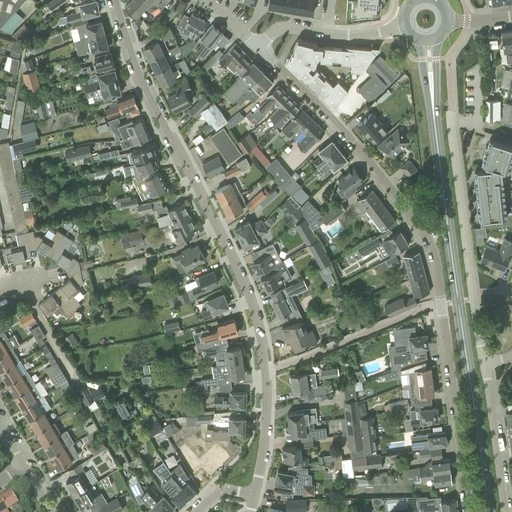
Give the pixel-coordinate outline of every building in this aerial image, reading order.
[(0,0),(0,26),(24,0),(0,0)] [(75,0),(51,0),(47,4),(50,9),(63,0),(75,0)] [(96,0),(91,0),(86,2),(74,5),(76,12),(66,14),(68,23),(87,18),(86,15),(99,12),(96,0)] [(138,16),(146,7),(138,0),(131,0),(124,7),(135,18),(131,22),(134,29),(141,23),(139,18),(138,16)] [(161,9),(168,0),(153,0),(152,2),(146,7),(151,12),(158,7),(161,9)] [(279,8),(280,0),(269,0),(268,6),(279,8)] [(290,10),(291,0),(280,0),(279,8),(290,10)] [(301,12),(302,0),(291,0),(290,10),(301,12)] [(314,0),(302,0),(301,12),(312,13),(314,0)] [(347,0),(346,16),(380,12),(381,0),(347,0)] [(194,39),(205,20),(198,16),(198,15),(193,13),(193,14),(191,13),(189,17),(184,14),(177,27),(180,28),(180,30),(190,36),(189,36),(194,39)] [(88,23),(87,18),(68,23),(71,32),(78,30),(80,38),(88,36),(88,37),(105,33),(101,20),(88,23)] [(24,22),(12,35),(21,38),(31,31),(24,22)] [(221,46),(229,39),(211,24),(200,37),(205,42),(197,51),(203,56),(216,42),(221,46)] [(160,39),(153,43),(144,48),(150,59),(163,52),(159,44),(174,36),(170,28),(158,34),(160,39)] [(511,30),(502,32),(503,41),(504,48),(500,48),(501,63),(511,61),(511,30)] [(108,47),(105,33),(88,37),(88,36),(80,38),(75,41),(78,55),(108,47)] [(288,54),(284,61),(299,76),(301,74),(308,81),(316,88),(323,95),(321,97),(330,106),(332,104),(336,106),(342,98),(348,90),(338,80),(333,85),(326,78),(326,77),(324,79),(317,73),(317,72),(319,71),(311,64),(309,61),(311,59),(314,60),(315,54),(316,55),(320,56),(321,56),(320,60),(320,61),(331,62),(332,62),(332,60),(332,59),(341,60),(341,62),(344,63),(351,63),(351,70),(361,71),(362,71),(369,61),(375,53),(371,49),(371,48),(353,46),(353,49),(324,46),(317,46),(317,44),(317,43),(297,38),(293,45),(294,45),(296,46),(291,56),(289,55),(288,54)] [(194,40),(186,43),(192,48),(197,42),(194,40)] [(237,58),(244,52),(235,43),(218,60),(231,73),(235,69),(242,62),(237,58)] [(110,52),(101,54),(94,56),(96,64),(93,65),(94,69),(90,70),(89,65),(82,67),(84,75),(115,66),(113,60),(110,52)] [(156,72),(170,66),(172,64),(168,56),(165,57),(163,52),(150,59),(156,72)] [(216,52),(202,66),(207,70),(221,56),(216,52)] [(253,60),(244,52),(237,58),(242,62),(235,69),(240,74),(253,60)] [(369,100),(393,77),(397,74),(380,55),(368,66),(375,73),(358,89),(369,100)] [(17,73),(19,59),(11,57),(9,72),(13,73),(17,73)] [(175,69),(180,66),(187,63),(184,58),(172,64),(170,66),(156,72),(162,84),(176,78),(171,68),(174,67),(175,69)] [(31,59),(25,61),(28,70),(34,67),(31,59)] [(235,100),(263,71),(253,60),(240,74),(222,92),(233,102),(235,100)] [(40,87),(35,69),(22,72),(27,90),(40,87)] [(117,81),(114,69),(98,74),(99,79),(84,83),(78,85),(80,91),(86,89),(117,81)] [(214,78),(208,70),(204,73),(210,81),(214,78)] [(511,71),(504,70),(501,84),(502,85),(501,85),(510,87),(511,76),(511,71)] [(256,98),(273,81),(263,71),(235,100),(238,103),(246,98),(251,92),(256,98)] [(121,93),(120,91),(121,89),(120,84),(118,85),(117,81),(86,89),(88,96),(93,94),(95,99),(121,93)] [(187,81),(184,82),(175,87),(177,91),(168,95),(175,110),(190,102),(185,92),(191,89),(187,81)] [(274,103),(278,107),(289,96),(279,86),(279,87),(276,86),(267,96),(269,98),(260,106),(252,114),(250,111),(246,115),(250,120),(254,116),(258,121),(266,114),(264,113),(267,111),(274,103)] [(132,93),(123,97),(116,99),(118,104),(105,109),(108,117),(127,110),(128,112),(130,111),(132,115),(140,112),(132,93)] [(205,96),(197,103),(189,110),(195,116),(210,103),(205,96)] [(280,127),(300,107),(289,96),(278,107),(269,116),(280,127)] [(23,112),(25,100),(18,99),(15,111),(15,113),(13,125),(20,126),(20,127),(21,124),(23,112)] [(486,100),(485,120),(499,120),(500,100),(486,100)] [(38,113),(46,111),(44,102),(36,104),(38,113)] [(511,125),(511,104),(506,103),(501,123),(511,125)] [(303,131),(313,120),(302,109),(283,129),(294,140),(303,131)] [(227,120),(224,123),(228,129),(244,117),(239,111),(227,120)] [(221,112),(218,115),(210,121),(216,129),(224,123),(227,120),(221,112)] [(371,113),(358,124),(364,131),(364,132),(365,132),(367,134),(366,135),(367,135),(368,135),(375,143),(388,132),(386,130),(387,130),(386,129),(385,129),(381,125),(382,124),(381,124),(371,113)] [(121,139),(146,128),(142,118),(133,122),(132,120),(132,119),(121,124),(118,117),(108,121),(116,139),(117,139),(120,137),(121,139)] [(2,119),(1,127),(4,128),(8,129),(9,121),(2,119)] [(314,142),(324,131),(313,120),(303,131),(307,135),(297,144),(303,149),(312,140),(314,142)] [(20,127),(20,126),(23,139),(23,141),(25,141),(28,140),(38,138),(39,138),(38,137),(34,121),(21,124),(20,127)] [(0,138),(7,137),(8,129),(4,128),(1,127),(0,126),(0,138)] [(223,126),(210,135),(228,162),(242,153),(223,126)] [(132,144),(150,137),(146,128),(121,139),(120,137),(117,139),(116,139),(115,140),(116,143),(122,141),(123,144),(131,140),(132,144)] [(398,128),(378,146),(385,154),(387,152),(392,157),(409,141),(398,128)] [(237,141),(244,152),(257,144),(250,132),(237,141)] [(511,156),(511,145),(489,139),(482,163),(483,163),(483,168),(495,167),(505,170),(507,171),(511,156)] [(317,167),(339,149),(332,140),(319,150),(322,154),(313,162),(317,167)] [(23,141),(9,144),(13,158),(19,157),(17,150),(26,148),(25,141),(23,141)] [(130,163),(155,152),(155,151),(156,149),(154,146),(152,145),(151,142),(128,152),(130,163)] [(92,155),(89,144),(65,150),(67,161),(92,155)] [(98,151),(100,158),(111,156),(110,149),(98,151)] [(324,177),(347,159),(339,149),(317,167),(324,177)] [(131,165),(123,166),(125,177),(156,169),(155,166),(158,165),(157,162),(158,161),(156,157),(155,157),(154,155),(131,165)] [(219,155),(202,164),(208,176),(225,167),(219,155)] [(290,195),(292,196),(301,185),(291,175),(276,158),(265,167),(281,185),(290,195)] [(13,165),(12,162),(12,159),(0,161),(0,163),(1,167),(13,165)] [(417,169),(409,160),(400,167),(408,176),(417,169)] [(224,172),(227,178),(241,171),(238,164),(224,172)] [(14,170),(14,168),(13,165),(1,167),(2,173),(14,170)] [(502,179),(505,170),(495,167),(483,168),(474,169),(477,194),(504,191),(503,179),(502,179)] [(356,186),(364,180),(358,172),(357,172),(355,169),(352,172),(349,169),(342,175),(342,176),(338,178),(344,185),(343,185),(345,187),(340,191),(344,196),(343,196),(345,198),(358,189),(356,186)] [(15,176),(14,170),(2,173),(4,179),(15,176)] [(167,188),(163,180),(159,172),(138,182),(137,184),(140,191),(143,191),(146,197),(152,194),(152,195),(167,188)] [(17,182),(15,176),(4,179),(5,185),(17,182)] [(18,188),(17,182),(5,185),(6,190),(18,188)] [(236,196),(234,192),(229,183),(216,190),(222,203),(236,196)] [(19,193),(18,188),(6,190),(7,196),(19,193)] [(372,189),(364,195),(359,199),(382,230),(395,221),(372,189)] [(246,205),(250,209),(266,195),(261,190),(249,202),(246,205)] [(506,216),(504,191),(477,194),(479,218),(506,216)] [(300,202),(304,198),(297,192),(293,195),(300,202)] [(21,199),(20,195),(19,193),(7,196),(9,202),(21,199)] [(246,206),(243,201),(245,200),(241,193),(236,196),(222,203),(228,216),(242,209),(246,206)] [(137,197),(131,198),(131,195),(119,197),(122,207),(138,204),(137,197)] [(290,195),(279,206),(289,216),(300,205),(292,196),(290,195)] [(22,205),(21,201),(21,199),(9,202),(10,208),(22,205)] [(310,224),(323,215),(308,199),(300,207),(310,224)] [(153,210),(151,201),(137,204),(139,213),(153,210)] [(183,202),(174,207),(168,210),(166,205),(156,208),(156,209),(158,217),(163,216),(165,221),(167,220),(169,225),(175,223),(174,222),(189,215),(183,202)] [(23,211),(23,208),(22,205),(10,208),(11,213),(23,211)] [(32,223),(29,210),(23,211),(24,215),(24,216),(26,222),(26,224),(32,223)] [(24,216),(24,215),(23,211),(11,213),(13,219),(24,216)] [(337,212),(324,218),(327,225),(341,219),(337,212)] [(270,214),(264,221),(270,225),(275,219),(270,214)] [(189,215),(174,222),(175,223),(169,225),(177,242),(194,234),(191,229),(196,227),(189,215)] [(26,222),(24,216),(13,219),(14,225),(26,222)] [(511,218),(480,222),(481,227),(511,224),(511,218)] [(240,238),(264,225),(261,219),(251,225),(249,221),(235,228),(240,238)] [(304,219),(295,225),(298,231),(308,226),(304,219)] [(27,228),(26,224),(26,222),(14,225),(15,231),(16,231),(25,228),(27,228)] [(268,232),(264,225),(240,238),(245,248),(259,240),(257,237),(268,232)] [(29,250),(25,231),(25,228),(16,231),(16,233),(16,234),(18,244),(4,247),(8,262),(14,261),(14,262),(25,259),(31,257),(29,250)] [(481,228),(473,229),(475,245),(484,244),(483,237),(481,228)] [(141,229),(128,233),(119,235),(123,248),(131,246),(130,244),(143,241),(141,229)] [(51,257),(65,235),(57,230),(51,239),(45,235),(43,238),(38,235),(34,236),(32,230),(25,231),(29,250),(36,248),(45,254),(46,254),(51,257)] [(400,230),(392,235),(382,240),(390,253),(395,251),(400,248),(401,249),(408,245),(407,243),(408,243),(400,230)] [(73,240),(65,235),(51,257),(56,260),(56,261),(65,267),(67,266),(68,272),(87,268),(86,260),(78,262),(78,261),(72,257),(74,254),(67,250),(73,240)] [(378,235),(357,247),(362,255),(382,243),(378,235)] [(486,245),(480,260),(504,270),(508,261),(511,250),(511,240),(509,240),(505,238),(499,251),(486,245)] [(318,240),(308,245),(321,267),(330,262),(318,240)] [(281,261),(276,250),(272,243),(262,248),(259,249),(263,256),(252,262),(257,273),(269,267),(275,264),(281,261)] [(198,245),(189,249),(172,258),(175,264),(181,261),(185,269),(205,259),(198,245)] [(425,274),(419,252),(403,256),(409,279),(425,274)] [(396,255),(376,265),(380,272),(389,267),(397,263),(400,262),(396,255)] [(283,260),(281,261),(275,264),(269,267),(272,273),(260,279),(266,290),(283,282),(280,276),(283,274),(281,270),(287,267),(283,260)] [(328,265),(320,269),(324,276),(332,272),(328,265)] [(82,283),(81,278),(89,277),(87,268),(68,272),(69,278),(61,285),(61,286),(56,290),(73,310),(80,304),(73,295),(79,290),(77,288),(82,283)] [(213,270),(204,274),(195,278),(198,286),(185,291),(188,299),(195,296),(212,288),(211,286),(218,282),(213,270)] [(151,283),(149,272),(142,274),(144,285),(151,283)] [(425,274),(409,279),(411,284),(412,286),(414,296),(430,292),(425,274)] [(291,295),(306,287),(303,280),(292,285),(292,284),(271,295),(274,301),(272,302),(279,317),(282,316),(284,320),(296,314),(294,311),(298,310),(291,295)] [(341,290),(344,299),(350,297),(347,288),(341,290)] [(73,310),(56,290),(52,293),(51,293),(43,300),(43,301),(38,305),(48,316),(53,312),(57,317),(63,312),(66,316),(67,315),(70,319),(76,314),(73,310)] [(185,291),(177,295),(180,303),(189,301),(188,299),(185,291)] [(223,293),(213,297),(208,300),(211,307),(201,312),(204,319),(222,312),(221,309),(228,305),(223,293)] [(389,316),(417,304),(418,303),(414,296),(404,300),(402,297),(384,306),(389,316)] [(35,319),(31,312),(19,319),(24,326),(35,319)] [(204,342),(196,344),(198,351),(203,350),(205,349),(214,346),(213,340),(238,333),(234,319),(224,322),(217,324),(218,329),(202,334),(202,336),(204,342)] [(350,323),(354,332),(362,328),(359,319),(350,323)] [(181,328),(178,320),(165,323),(167,332),(181,328)] [(302,321),(291,325),(282,328),(285,337),(290,335),(296,351),(317,343),(313,334),(308,336),(302,321)] [(30,329),(33,335),(39,332),(38,332),(42,330),(39,325),(36,327),(35,326),(30,329)] [(13,347),(6,335),(1,326),(0,326),(0,355),(11,348),(13,347)] [(39,332),(33,335),(37,341),(46,336),(42,330),(39,332)] [(64,336),(70,347),(78,343),(72,332),(64,336)] [(399,345),(389,347),(390,356),(391,363),(392,370),(414,362),(412,352),(420,350),(420,347),(428,346),(426,333),(404,336),(405,344),(399,345)] [(205,349),(203,350),(204,357),(215,355),(217,365),(228,363),(242,361),(240,347),(230,349),(229,349),(228,343),(214,346),(205,349)] [(19,360),(11,348),(0,355),(0,370),(0,371),(19,360)] [(53,356),(50,350),(44,353),(48,359),(53,356)] [(57,362),(53,356),(48,359),(51,365),(57,362)] [(428,367),(427,358),(414,362),(392,370),(382,374),(386,380),(400,374),(405,374),(404,372),(408,372),(410,383),(431,380),(430,368),(431,367),(428,367)] [(20,360),(19,360),(0,371),(8,383),(27,372),(20,360)] [(228,363),(217,365),(219,376),(219,378),(221,378),(230,377),(244,375),(242,361),(228,363)] [(68,380),(60,368),(49,375),(56,387),(59,386),(59,385),(63,383),(68,380)] [(323,378),(337,376),(336,368),(322,370),(323,378)] [(34,384),(27,372),(8,383),(15,395),(34,384)] [(315,373),(306,374),(306,373),(291,375),(293,392),(301,391),(302,398),(316,396),(326,393),(333,390),(331,384),(325,386),(324,384),(316,386),(315,373)] [(219,376),(201,379),(201,380),(202,385),(207,384),(207,385),(220,385),(219,378),(219,376)] [(40,380),(34,384),(15,395),(22,407),(43,395),(48,392),(40,380)] [(63,383),(59,385),(59,386),(61,389),(70,383),(68,380),(63,383)] [(433,393),(431,380),(410,383),(403,385),(404,388),(407,388),(408,397),(434,394),(434,393),(433,393)] [(198,385),(183,387),(184,394),(208,391),(207,385),(207,384),(202,385),(198,385)] [(91,392),(87,386),(80,390),(87,404),(94,400),(91,392)] [(101,387),(91,392),(94,400),(105,394),(101,387)] [(247,392),(232,392),(230,391),(230,397),(214,396),(214,405),(246,406),(247,392)] [(50,407),(43,395),(22,407),(29,419),(43,411),(50,407)] [(203,396),(194,397),(195,408),(204,407),(203,396)] [(122,418),(132,413),(123,397),(113,402),(122,418)] [(407,398),(388,404),(385,405),(386,411),(409,405),(407,398)] [(81,405),(78,399),(73,402),(76,408),(81,405)] [(357,400),(356,400),(345,401),(349,434),(361,432),(359,418),(358,415),(357,406),(357,404),(357,400)] [(364,402),(357,404),(357,406),(358,415),(359,418),(360,418),(367,417),(366,414),(367,414),(364,402)] [(85,411),(81,405),(76,408),(80,414),(85,411)] [(436,409),(436,407),(432,408),(415,409),(410,410),(410,412),(410,413),(410,417),(411,418),(404,419),(405,431),(412,430),(411,426),(420,425),(430,423),(429,421),(438,420),(437,415),(438,414),(437,410),(436,409)] [(316,413),(313,414),(313,408),(300,409),(300,411),(287,413),(289,424),(289,425),(305,423),(309,423),(309,422),(313,422),(317,422),(316,413)] [(50,423),(43,411),(29,419),(36,432),(50,423)] [(213,432),(212,439),(230,440),(230,432),(245,432),(246,418),(236,418),(229,417),(229,431),(213,431),(213,432)] [(375,436),(373,417),(367,417),(360,418),(362,437),(375,436)] [(157,419),(145,426),(150,433),(156,430),(158,432),(163,429),(157,419)] [(54,421),(50,423),(36,432),(43,444),(62,433),(54,421)] [(166,426),(170,432),(171,435),(178,431),(174,422),(166,426)] [(314,429),(313,422),(309,422),(309,423),(305,423),(289,425),(289,424),(285,425),(287,437),(294,436),(295,441),(312,439),(327,437),(326,427),(314,429)] [(447,445),(445,432),(445,431),(416,435),(416,440),(412,441),(413,449),(421,448),(430,447),(447,445)] [(364,455),(361,432),(349,434),(347,434),(349,449),(350,449),(351,458),(364,456),(364,455)] [(64,447),(61,441),(65,438),(62,433),(43,444),(50,456),(64,447)] [(377,449),(375,436),(362,437),(364,451),(377,449)] [(302,457),(300,446),(313,444),(312,439),(295,441),(296,446),(282,448),(284,461),(294,460),(295,465),(309,463),(308,457),(302,457)] [(97,452),(106,447),(103,441),(91,447),(95,454),(98,453),(97,452)] [(72,460),(64,447),(50,456),(58,469),(59,469),(58,468),(72,460)] [(192,455),(186,461),(196,472),(201,467),(210,475),(227,459),(216,447),(199,463),(192,455)] [(431,455),(430,447),(421,448),(422,456),(431,455)] [(319,462),(334,460),(342,459),(341,453),(318,456),(319,462)] [(382,466),(381,454),(381,453),(364,455),(364,456),(351,458),(342,459),(342,467),(342,470),(343,474),(343,477),(356,476),(355,469),(382,466)] [(140,455),(129,461),(132,467),(135,466),(143,461),(140,455)] [(449,458),(432,460),(433,467),(427,468),(427,467),(404,470),(405,474),(450,470),(449,458)] [(189,499),(168,478),(171,474),(163,461),(153,469),(162,481),(161,484),(170,494),(169,495),(181,507),(189,499)] [(92,483),(86,473),(80,463),(68,470),(72,475),(74,477),(66,482),(74,495),(87,487),(92,483)] [(197,491),(186,481),(190,477),(183,465),(172,475),(171,474),(168,478),(189,499),(197,491)] [(307,467),(299,468),(299,465),(288,466),(287,473),(277,471),(275,482),(278,482),(276,491),(281,492),(280,499),(286,499),(293,499),(293,493),(303,493),(303,495),(314,494),(314,484),(311,484),(311,475),(307,475),(307,467)] [(452,483),(450,470),(405,474),(405,475),(401,475),(401,477),(402,477),(403,484),(421,483),(421,480),(428,479),(434,478),(435,485),(452,483)] [(168,511),(174,507),(167,500),(163,495),(160,497),(150,486),(144,491),(163,511),(168,511)] [(93,497),(87,487),(74,495),(81,507),(89,503),(90,505),(89,505),(93,511),(102,505),(96,495),(93,497)] [(163,511),(144,491),(139,496),(149,507),(146,510),(148,511),(163,511)] [(12,496),(0,503),(5,511),(20,511),(11,497),(12,497),(12,496)] [(458,511),(457,499),(441,501),(440,496),(416,500),(417,506),(423,511),(437,509),(437,511),(458,511)] [(116,497),(102,505),(104,508),(105,511),(115,511),(123,508),(116,497)] [(306,499),(287,499),(287,510),(307,510),(306,499)] [(364,502),(357,510),(359,511),(369,511),(372,509),(364,502)]
